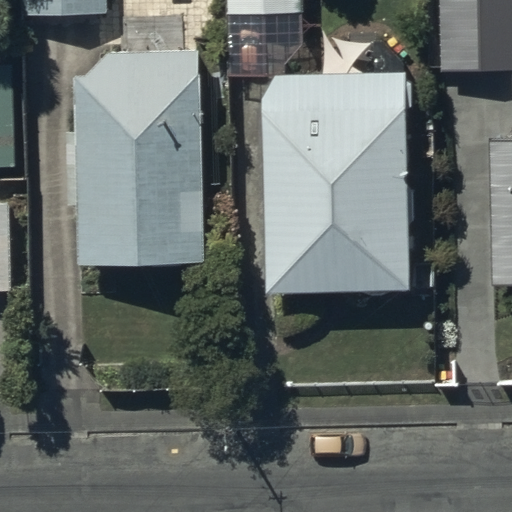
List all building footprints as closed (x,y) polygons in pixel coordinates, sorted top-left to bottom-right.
[(108,0),(24,0),(24,17),(108,17),(108,0)] [(301,16),(301,0),(227,0),(228,16),(301,16)] [(511,0),(440,0),(441,76),(511,75),(511,0)] [(71,209),(80,209),(81,268),(208,265),(202,55),(114,54),(91,82),(80,82),(80,136),(71,136),(71,209)] [(0,170),(17,170),(14,65),(0,65),(0,170)] [(418,191),(409,191),(408,113),(417,112),(416,79),(407,80),(407,78),(280,79),(265,105),(270,298),(412,295),(410,227),(419,227),(418,191)] [(511,292),(511,142),(491,143),(496,293),(511,292)] [(12,207),(7,207),(6,203),(0,203),(0,295),(13,295),(12,207)]
